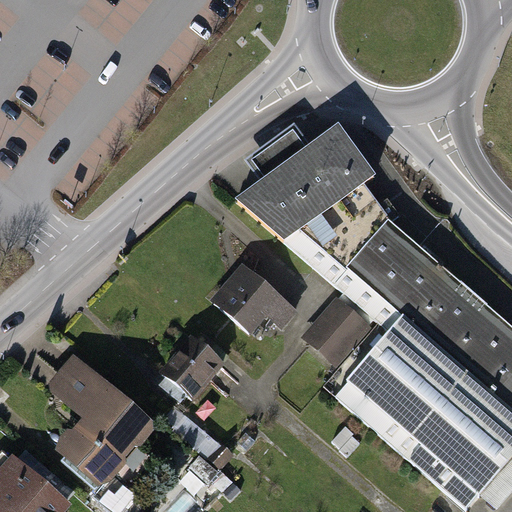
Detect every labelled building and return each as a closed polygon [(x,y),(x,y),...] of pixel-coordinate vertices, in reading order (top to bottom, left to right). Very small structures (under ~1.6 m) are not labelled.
[(363,187),(370,184),(379,197),(389,189),(341,126),(239,204),(290,245),(363,187)] [(511,330),(385,218),(363,187),(290,245),(391,332),(334,397),(466,511),(472,511),(482,501),(494,511),(499,511),(511,498),(511,330)] [(300,312),(247,267),(218,300),(258,335),(274,316),(286,327),(300,312)] [(370,329),(338,304),(309,341),(342,366),(370,329)] [(231,362),(199,335),(168,373),(200,399),(231,362)] [(163,424),(83,359),(57,391),(98,425),(72,456),(110,488),(163,424)] [(68,511),(71,510),(8,455),(0,464),(0,490),(8,498),(0,507),(0,511),(68,511)] [(205,456),(184,480),(200,495),(221,471),(205,456)]
